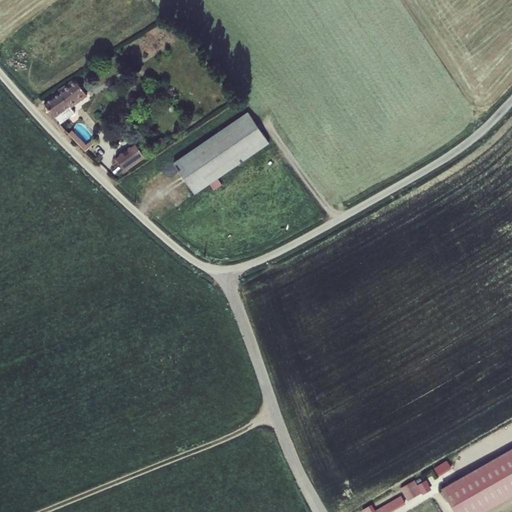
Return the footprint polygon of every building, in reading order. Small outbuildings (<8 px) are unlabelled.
[(54,116),(61,125),(75,113),(71,107),(87,95),(76,79),(62,89),(64,91),(45,103),(54,116)] [(164,93),(172,101),(181,91),(173,83),(164,93)] [(248,112),(173,163),(194,194),(269,144),(248,112)] [(88,150),(98,140),(81,122),(71,132),(88,150)] [(128,149),(137,162),(144,157),(135,144),(128,149)] [(117,157),(126,170),(137,162),(128,149),(117,157)] [(511,449),(442,489),(454,511),(486,511),(511,497),(511,449)] [(434,469),(439,477),(452,469),(447,461),(434,469)] [(401,488),(409,501),(421,494),(414,481),(401,488)] [(419,485),(423,493),(430,489),(426,481),(419,485)] [(376,511),(389,511),(405,503),(401,496),(376,511)]
